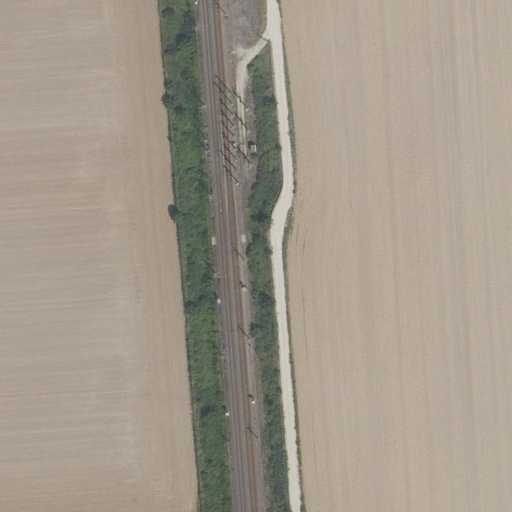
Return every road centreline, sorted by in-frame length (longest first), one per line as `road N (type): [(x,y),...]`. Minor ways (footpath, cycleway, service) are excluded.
road 1 (track): [(294,511),(271,248),(287,180),(272,0)]
road 2 (track): [(272,3),(270,27),(239,87),(246,176)]
